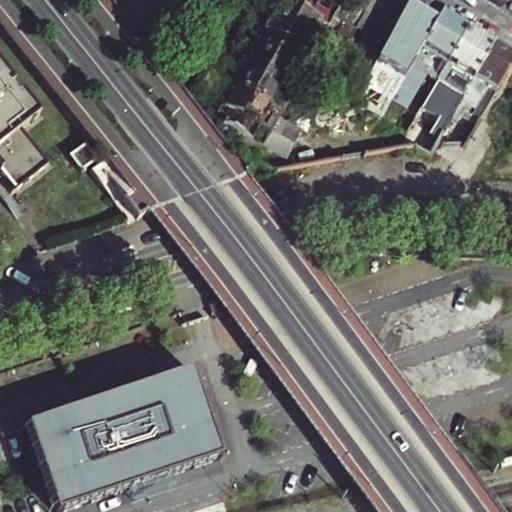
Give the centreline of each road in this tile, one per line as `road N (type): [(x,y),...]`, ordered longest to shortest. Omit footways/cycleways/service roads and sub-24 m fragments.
road 1 (secondary): [(428,511),(43,0)]
road 2 (primary): [(511,213),(309,214),(124,273)]
road 3 (unknown): [(432,0),(343,151)]
road 4 (primary): [(0,316),(124,273)]
